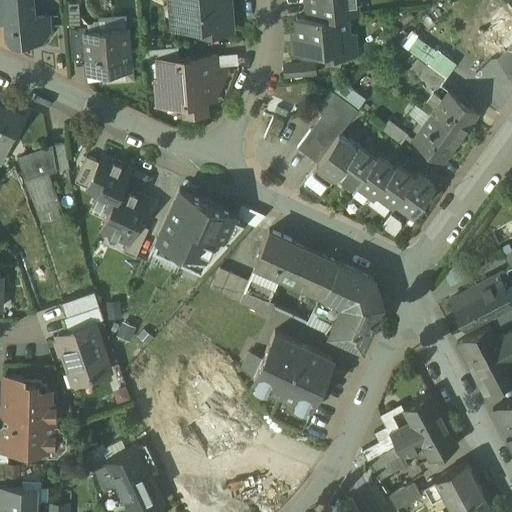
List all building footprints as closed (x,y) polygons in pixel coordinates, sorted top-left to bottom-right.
[(4,0),(6,19),(7,36),(13,41),(42,38),(49,29),(48,16),(34,17),(32,0),(4,0)] [(71,22),(83,21),(82,0),(70,1),(71,22)] [(171,0),(171,1),(177,1),(179,25),(203,23),(204,31),(231,29),(228,0),(171,0)] [(306,0),(308,16),(345,13),(358,12),(356,0),(306,0)] [(308,16),(297,17),(300,51),(314,50),(315,56),(335,54),(334,44),(348,43),(345,13),(308,16)] [(511,22),(511,21),(492,38),(505,53),(511,46),(511,22)] [(88,26),(69,27),(72,59),(86,58),(84,31),(89,30),(88,26)] [(89,30),(84,31),(86,58),(87,72),(98,71),(105,70),(109,66),(130,64),(127,27),(89,30)] [(178,45),(142,48),(144,61),(159,60),(159,59),(179,57),(178,45)] [(511,46),(505,53),(501,57),(511,69),(511,46)] [(179,57),(159,59),(159,60),(161,79),(157,80),(158,103),(185,101),(186,110),(205,108),(204,99),(207,93),(214,93),(214,87),(219,86),(226,74),(225,66),(215,67),(213,54),(179,57)] [(421,72),(442,86),(450,74),(430,60),(421,72)] [(315,61),(303,62),(304,74),(316,73),(315,61)] [(130,64),(109,66),(105,70),(98,71),(99,78),(106,82),(134,80),(133,64),(130,64)] [(358,109),(332,90),(315,105),(323,113),(313,129),(310,129),(297,146),(318,161),(339,132),(340,133),(358,109)] [(477,111),(448,91),(431,114),(459,134),(477,111)] [(20,116),(0,106),(0,162),(20,116)] [(459,134),(431,114),(412,138),(440,158),(459,134)] [(284,120),(273,116),(264,137),(275,141),(284,120)] [(407,132),(389,119),(382,127),(400,141),(407,132)] [(318,161),(317,163),(335,176),(337,173),(356,145),(340,133),(339,132),(318,161)] [(356,145),(337,173),(354,185),(375,154),(359,142),(356,145)] [(65,144),(53,146),(56,170),(57,170),(69,168),(65,144)] [(53,146),(18,159),(25,180),(48,171),(48,172),(56,170),(53,146)] [(375,154),(354,185),(352,188),(353,192),(364,201),(369,200),(373,194),(376,191),(395,164),(378,151),(376,153),(375,154)] [(132,167),(102,154),(86,189),(97,195),(94,203),(110,210),(122,187),(132,167)] [(395,164),(376,191),(393,204),(395,200),(414,173),(397,160),(395,164)] [(321,191),(330,181),(317,169),(308,179),(321,191)] [(414,173),(395,200),(412,213),(435,183),(416,170),(414,173)] [(48,171),(25,180),(40,223),(63,215),(48,172),(48,171)] [(150,198),(122,187),(110,210),(101,231),(129,242),(150,198)] [(245,219),(180,189),(158,238),(168,244),(165,253),(193,265),(196,258),(206,262),(245,219)] [(324,288),(338,261),(269,230),(255,263),(280,274),(281,274),(292,280),(295,275),(324,288)] [(511,248),(503,253),(511,269),(511,267),(511,248)] [(340,262),(338,261),(324,288),(319,299),(317,299),(314,306),(301,300),(302,298),(301,297),(302,295),(282,286),(273,306),(330,333),(331,331),(362,346),(382,303),(374,276),(340,261),(340,262)] [(249,280),(220,267),(211,288),(240,301),(249,280)] [(499,273),(462,293),(465,299),(455,304),(466,327),(492,313),(511,302),(511,297),(508,288),(499,273)] [(94,290),(60,302),(65,317),(99,305),(94,290)] [(511,302),(492,313),(498,325),(511,317),(511,302)] [(92,322),(58,334),(71,373),(87,368),(90,377),(109,371),(92,322)] [(490,325),(458,342),(471,367),(503,350),(497,339),(490,325)] [(179,341),(166,329),(160,337),(173,349),(179,341)] [(511,330),(497,339),(503,350),(511,345),(511,330)] [(333,358),(275,331),(253,377),(311,404),(333,358)] [(173,349),(160,337),(149,350),(162,362),(173,349)] [(511,345),(503,350),(510,363),(511,361),(511,345)] [(503,350),(471,367),(484,392),(511,377),(511,367),(510,363),(503,350)] [(237,394),(221,370),(207,380),(223,403),(237,394)] [(36,382),(23,382),(23,376),(4,375),(3,414),(6,417),(10,417),(10,423),(6,423),(2,426),(2,436),(2,448),(8,448),(56,450),(62,444),(62,435),(56,428),(54,428),(55,404),(50,399),(50,390),(48,387),(35,387),(36,382)] [(207,380),(198,386),(197,410),(192,413),(196,420),(216,407),(223,403),(207,380)] [(431,394),(404,407),(411,421),(417,433),(444,419),(431,394)] [(511,398),(493,409),(506,434),(511,431),(511,398)] [(216,407),(196,420),(186,427),(212,465),(242,445),(216,407)] [(444,419),(417,433),(424,445),(430,458),(457,444),(444,419)] [(390,431),(390,432),(396,444),(417,433),(411,421),(390,431)] [(379,441),(361,450),(366,459),(396,444),(390,432),(390,431),(387,426),(374,432),(379,441)] [(417,433),(396,444),(403,456),(424,445),(417,433)] [(2,436),(0,435),(0,460),(8,461),(8,448),(2,448),(2,436)] [(157,467),(145,443),(137,447),(149,471),(157,467)] [(108,460),(107,461),(118,483),(130,511),(154,511),(157,511),(155,506),(163,502),(149,471),(137,447),(108,460)] [(108,460),(90,468),(98,492),(118,483),(107,461),(108,460)] [(466,461),(437,476),(438,478),(446,493),(454,508),(484,493),(466,461)] [(438,478),(425,484),(433,499),(446,493),(438,478)] [(414,479),(388,493),(397,508),(422,495),(414,479)] [(34,511),(35,486),(0,485),(0,511),(34,511)] [(493,511),(484,493),(454,508),(456,511),(493,511)] [(357,511),(351,497),(332,507),(334,511),(357,511)]
